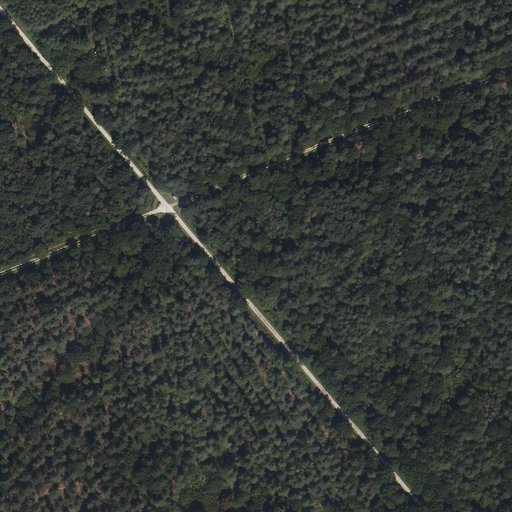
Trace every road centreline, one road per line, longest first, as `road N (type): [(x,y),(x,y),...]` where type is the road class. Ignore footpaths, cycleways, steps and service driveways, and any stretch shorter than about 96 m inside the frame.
road 1 (track): [(428,511),(0,13)]
road 2 (track): [(0,274),(511,69)]
